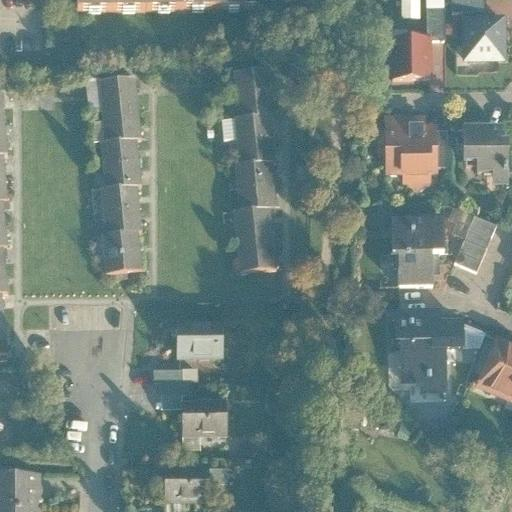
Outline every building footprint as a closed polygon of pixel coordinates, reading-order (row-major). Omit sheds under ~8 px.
[(76,0),(77,15),(145,14),(145,0),(76,0)] [(214,13),(213,0),(145,0),(145,14),(214,13)] [(213,0),(214,13),(290,13),(290,0),(213,0)] [(481,0),(448,0),(448,15),(481,15),(481,0)] [(401,2),(402,22),(423,20),(422,1),(401,2)] [(424,11),(424,40),(429,40),(429,43),(441,43),(441,12),(424,11)] [(504,64),(503,19),(460,19),(460,65),(504,64)] [(429,43),(429,40),(424,40),(387,41),(388,84),(430,83),(429,43)] [(230,75),(232,98),(271,95),(268,72),(230,75)] [(94,83),(101,145),(134,142),(138,142),(131,80),(94,83)] [(268,119),(273,118),(271,95),(232,98),(234,122),(268,119)] [(271,142),(268,119),(234,122),(230,122),(233,146),(271,142)] [(422,119),(381,119),(382,135),(374,135),(375,161),(382,161),(382,181),(398,181),(399,189),(407,189),(415,196),(423,188),(429,188),(429,179),(433,179),(433,171),(433,135),(433,130),(423,130),(422,119)] [(504,128),(461,127),(460,164),(474,164),(474,176),(491,177),(491,188),(506,189),(504,128)] [(444,135),(433,135),(433,171),(444,170),(444,135)] [(134,189),(138,188),(134,142),(101,145),(97,145),(101,191),(134,189)] [(268,165),(273,164),(271,142),(233,146),(235,168),(268,165)] [(231,168),(233,192),(271,188),(268,165),(235,168),(231,168)] [(267,211),(273,211),(271,188),(233,192),(236,214),(267,211)] [(101,238),(137,235),(138,235),(134,189),(101,191),(97,191),(101,238)] [(229,215),(233,244),(270,240),(267,211),(236,214),(229,215)] [(439,222),(386,221),(387,257),(394,257),(395,291),(431,291),(430,258),(441,258),(439,222)] [(475,277),(495,230),(474,221),(454,268),(475,277)] [(98,239),(102,278),(140,275),(137,235),(101,238),(98,239)] [(237,277),(274,273),(270,240),(233,244),(237,277)] [(436,316),(392,316),(392,346),(395,346),(396,387),(422,387),(421,397),(443,398),(444,354),(461,354),(460,326),(437,326),(436,316)] [(219,364),(220,331),(175,330),(174,363),(219,364)] [(511,408),(511,349),(489,340),(468,391),(511,408)] [(178,409),(178,442),(224,441),(224,408),(178,409)] [(206,472),(160,473),(160,509),(206,508),(206,472)] [(37,511),(37,478),(0,478),(0,511),(37,511)]
